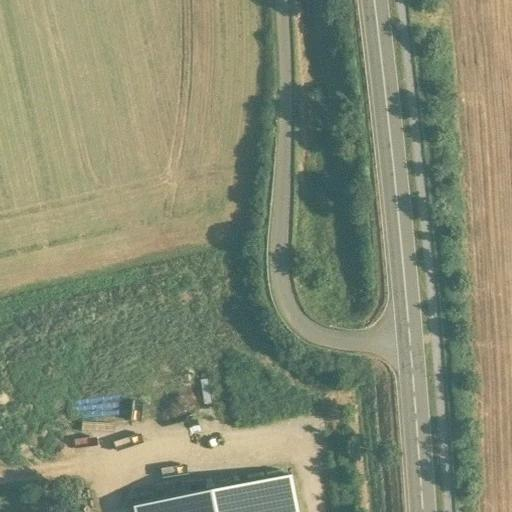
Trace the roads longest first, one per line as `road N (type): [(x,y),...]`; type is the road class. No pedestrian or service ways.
road 1 (tertiary): [(423,511),(373,0)]
road 2 (track): [(279,0),(283,289),(296,326),(328,340),(411,342)]
